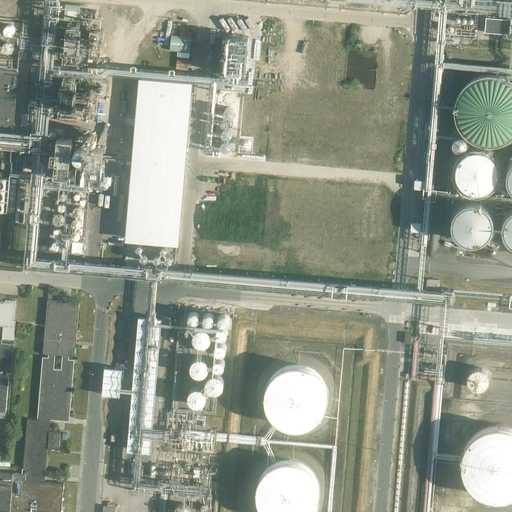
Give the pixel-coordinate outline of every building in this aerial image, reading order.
[(80,17),(96,18),(97,11),(81,10),(81,5),(66,4),(65,20),(80,21),(80,17)] [(163,30),(168,30),(169,25),(180,26),(181,14),(171,14),(171,19),(164,18),(163,30)] [(184,26),(201,28),(202,18),(185,16),(184,26)] [(306,39),(309,22),(275,18),(274,31),(297,34),(296,37),(306,39)] [(485,32),(509,34),(511,20),(486,18),(485,32)] [(68,53),(80,53),(82,28),(80,28),(80,23),(69,22),(69,27),(67,27),(65,49),(62,49),(62,53),(65,55),(68,56),(68,53)] [(190,53),(192,38),(172,35),(170,51),(190,53)] [(20,72),(0,69),(0,124),(15,126),(20,72)] [(454,103),(454,109),(454,115),(456,120),(458,126),(462,130),(465,135),(470,138),(475,141),(481,143),(486,144),(492,144),(498,143),(503,141),(509,139),(511,136),(511,79),(511,80),(507,76),(502,74),(496,73),(490,72),(485,73),(479,74),(473,76),(469,79),(464,83),(460,87),(457,92),(455,98),(454,103)] [(59,109),(77,110),(79,85),(77,85),(77,77),(73,77),(68,76),(65,76),(64,83),(61,83),(59,109)] [(142,79),(128,243),(176,247),(190,83),(142,79)] [(340,115),(340,128),(359,128),(359,116),(340,115)] [(289,116),(289,128),(325,128),(325,116),(289,116)] [(83,145),(85,147),(89,148),(92,147),(95,145),(96,142),(96,138),(94,135),(92,134),(89,133),(86,134),(83,136),(82,139),(82,142),(83,145)] [(275,136),(271,208),(283,209),(284,192),(312,194),(314,146),(287,145),(287,136),(275,136)] [(69,177),(72,139),(58,138),(54,176),(69,177)] [(86,152),(84,149),(81,148),(78,148),(75,150),(74,152),(73,155),(73,158),(75,160),(81,162),(84,161),(86,158),(87,155),(86,152)] [(341,154),(321,153),(319,202),(344,203),(347,150),(341,150),(341,154)] [(493,158),(492,157),(490,155),(489,154),(488,153),(486,153),(485,152),(483,151),(482,151),(480,150),(478,150),(477,150),(475,150),(473,150),(472,151),(470,151),(469,152),(467,152),(466,153),(464,154),(463,155),(462,156),(461,158),(459,159),(459,160),(458,162),(457,163),(456,165),(456,166),(456,168),(456,170),(455,171),(456,173),(456,175),(456,176),(457,178),(457,179),(458,181),(459,182),(460,184),(461,185),(462,186),(463,187),(465,188),(466,189),(467,190),(469,191),(471,191),(472,192),(474,192),(475,192),(477,192),(479,192),(480,192),(482,191),(484,191),(485,190),(487,189),(488,189),(490,188),(491,187),(492,185),(493,184),(494,183),(495,181),(496,180),(496,178),(497,177),(497,175),(497,173),(498,172),(498,170),(497,168),(497,167),(497,165),(496,164),(495,162),(495,161),(494,159),(493,158)] [(76,179),(101,181),(102,164),(77,162),(76,179)] [(361,204),(361,168),(349,168),(349,204),(361,204)] [(3,199),(4,193),(0,192),(0,211),(10,212),(10,199),(3,199)] [(493,228),(494,224),(494,220),(493,216),(491,213),(489,209),(486,206),(483,204),(479,202),(475,202),(471,201),(467,202),(463,204),(460,206),(457,208),(454,212),(453,215),(451,219),(451,223),(452,227),(453,231),(455,235),(457,238),(461,240),(464,242),(468,243),(472,244),(476,244),(480,243),(484,241),(487,238),(490,235),(492,232),(493,228)] [(78,207),(77,206),(75,207),(74,208),(73,210),(73,211),(73,213),(74,214),(76,215),(78,215),(79,215),(81,213),(81,212),(82,210),(81,209),(80,207),(78,207)] [(511,209),(511,210),(509,212),(507,214),(505,216),(504,219),(503,221),(503,224),(503,227),(503,230),(504,232),(504,235),(506,237),(507,240),(509,242),(511,243),(511,244),(511,209)] [(57,215),(55,216),(55,217),(54,219),(55,221),(56,222),(57,224),(58,224),(60,225),(62,224),(64,223),(65,222),(65,220),(65,218),(65,216),(64,215),(62,214),(60,213),(58,214),(57,215)] [(74,217),(73,218),(72,220),(72,222),(72,223),(73,225),(74,226),(76,227),(77,227),(79,227),(81,226),(82,224),(83,222),(83,221),(82,219),(81,217),(79,216),(77,216),(76,216),(74,217)] [(57,227),(55,228),(54,230),(54,231),(54,233),(55,235),(57,236),(59,236),(61,235),(62,234),(63,232),(63,230),(62,229),(61,227),(59,227),(57,227)] [(75,229),(74,230),(73,231),(72,232),(72,234),(72,235),(73,237),(74,238),(76,238),(77,238),(79,238),(80,237),(81,236),(81,234),(81,233),(80,231),(80,230),(78,229),(77,229),(75,229)] [(57,238),(56,239),(54,240),(53,241),(53,243),(53,244),(53,246),(54,247),(56,248),(57,248),(59,248),(61,248),(62,246),(63,245),(63,243),(62,242),(62,240),(60,239),(59,239),(57,238)] [(0,367),(7,368),(12,368),(14,344),(1,343),(2,338),(14,339),(16,321),(16,320),(14,320),(15,315),(16,300),(6,299),(6,301),(0,300),(0,367)] [(28,419),(24,469),(27,469),(27,471),(0,468),(0,511),(61,511),(64,483),(46,481),(48,448),(59,448),(61,432),(50,431),(51,420),(70,421),(75,359),(69,359),(69,356),(75,357),(80,301),(57,300),(48,300),(43,354),(49,355),(49,357),(43,357),(38,419),(28,419)] [(187,308),(186,310),(186,311),(186,313),(187,314),(189,315),(191,316),(192,316),(194,315),(195,314),(196,313),(197,311),(196,309),(196,307),(194,306),(193,305),(191,305),(189,306),(188,307),(187,308)] [(202,309),(201,311),(201,312),(202,314),(203,316),(204,317),(206,317),(208,317),(209,317),(211,315),(212,314),(212,312),(212,310),(211,309),(210,307),(208,307),(206,306),(204,307),(203,308),(202,309)] [(217,311),(216,312),(216,314),(216,316),(217,317),(219,318),(220,319),(222,319),(224,318),(225,317),(226,315),(227,314),(226,312),(226,310),(224,309),(223,308),(221,308),(219,308),(218,309),(217,311)] [(162,318),(139,316),(128,449),(151,451),(162,318)] [(203,326),(202,326),(201,326),(200,327),(199,327),(198,327),(197,328),(197,329),(196,329),(195,330),(195,331),(194,332),(194,333),(194,334),(194,335),(194,336),(194,337),(194,338),(194,339),(195,340),(196,341),(196,342),(197,343),(198,343),(199,344),(200,344),(201,344),(202,345),(203,345),(204,345),(205,344),(206,344),(207,344),(208,343),(209,343),(209,342),(210,341),(211,340),(211,339),(212,338),(212,337),(212,336),(212,335),(212,334),(212,333),(211,332),(211,331),(210,330),(210,329),(209,329),(208,328),(207,327),(206,327),(205,327),(204,326),(203,326)] [(223,327),(222,327),(221,327),(220,328),(219,328),(218,329),(217,329),(217,330),(217,331),(216,332),(216,333),(216,334),(216,335),(217,335),(217,336),(218,337),(219,338),(220,339),(221,339),(222,339),(223,339),(224,339),(225,338),(226,338),(226,337),(227,337),(227,336),(228,335),(228,334),(228,333),(228,332),(228,331),(227,331),(227,330),(227,329),(226,329),(225,328),(224,327),(223,327)] [(221,343),(220,343),(219,343),(218,344),(217,344),(217,345),(216,345),(216,346),(215,347),(215,348),(215,349),(215,350),(215,351),(216,352),(216,353),(217,353),(217,354),(218,354),(219,354),(220,355),(221,355),(222,355),(223,354),(224,354),(224,353),(225,353),(225,352),(226,352),(226,351),(226,350),(226,349),(226,348),(226,347),(226,346),(225,345),(224,344),(223,344),(222,343),(221,343)] [(201,356),(200,356),(199,357),(198,357),(197,357),(196,358),(195,358),(194,359),(193,360),(193,361),(192,362),(192,363),(192,364),(191,365),(191,366),(191,367),(192,368),(192,369),(193,370),(193,371),(194,372),(195,373),(196,374),(197,374),(198,375),(200,375),(201,375),(202,375),(203,375),(204,374),(205,374),(206,373),(207,373),(207,372),(208,371),(209,370),(209,369),(210,368),(210,367),(210,366),(210,365),(210,364),(209,363),(209,362),(208,361),(208,360),(207,359),(206,358),(205,358),(204,357),(203,357),(202,357),(201,356)] [(220,359),(219,359),(218,359),(217,360),(216,360),(215,361),(214,362),(214,363),(214,364),(214,365),(214,366),(214,367),(214,368),(215,369),(216,370),(217,370),(218,371),(219,371),(220,371),(221,370),(222,370),(223,370),(223,369),(224,369),(224,368),(225,368),(225,367),(225,366),(225,365),(225,364),(225,363),(225,362),(224,362),(224,361),(223,361),(223,360),(222,360),(221,359),(220,359)] [(277,372),(276,374),(274,375),(273,377),(272,378),(271,380),(270,382),(269,384),(268,386),(267,387),(267,389),(266,391),(266,393),(266,395),(266,397),(266,399),(266,401),(267,404),(267,405),(268,407),(268,409),(269,411),(270,413),(271,415),(272,416),(274,418),(275,419),(276,421),(278,422),(280,423),(281,425),(283,426),(285,426),(287,427),(289,428),(291,428),(293,429),(295,429),(297,429),(299,429),(301,429),(303,429),(305,429),(307,428),(309,428),(311,427),(313,426),(314,425),(316,424),(318,423),(319,422),(321,420),(322,419),(324,417),(325,416),(326,414),(327,412),(328,410),(329,408),(329,407),(330,405),(330,403),(331,401),(331,399),(331,397),(331,395),(330,392),(330,390),(330,389),(329,387),(328,385),(327,383),(327,381),(325,379),(324,378),(323,376),(322,375),(320,373),(319,372),(317,371),(315,369),(314,368),(312,368),(310,367),(308,366),(306,366),(304,365),(302,365),(300,365),(298,365),(296,365),(294,365),(292,365),(290,366),(288,366),(286,367),(284,368),(282,369),(281,370),(279,371),(277,372)] [(0,411),(6,412),(9,376),(7,376),(7,368),(0,367),(0,411)] [(103,394),(120,396),(122,369),(105,367),(103,394)] [(468,379),(469,383),(472,386),(475,388),(479,388),(483,388),(486,385),(489,382),(490,378),(489,373),(486,370),(483,367),(478,367),(474,368),(470,370),(468,374),(468,379)] [(217,373),(216,373),(215,373),(214,373),(212,373),(211,374),(210,375),(209,376),(208,376),(208,377),(207,378),(207,379),(206,380),(206,381),(206,382),(206,383),(207,384),(207,385),(207,386),(208,387),(209,388),(209,389),(210,390),(211,390),(212,391),(213,391),(214,391),(215,391),(216,391),(217,391),(218,391),(219,390),(220,390),(221,389),(222,389),(222,388),(223,387),(224,386),(224,385),(224,384),(224,383),(224,382),(224,381),(224,380),(224,379),(223,378),(223,377),(222,376),(221,375),(220,374),(219,374),(218,373),(217,373)] [(200,386),(198,386),(197,386),(196,386),(195,386),(194,387),(193,387),(192,388),(191,389),(190,390),(190,391),(189,392),(189,393),(189,394),(189,395),(189,396),(189,398),(190,399),(190,400),(191,400),(191,401),(192,402),(193,403),(194,403),(195,404),(196,404),(197,404),(198,404),(199,404),(201,404),(202,403),(203,403),(204,402),(205,401),(206,400),(206,399),(207,398),(207,397),(207,396),(207,395),(207,394),(207,393),(207,392),(206,391),(206,390),(205,389),(204,388),(204,387),(203,387),(202,386),(201,386),(200,386)] [(511,425),(503,424),(496,424),(488,425),(481,428),(475,432),(470,437),(466,443),(463,450),(462,458),(462,465),(464,473),(467,479),(472,485),(477,490),(484,494),(491,496),(498,497),(506,497),(511,494),(511,425)] [(265,472),(263,474),(262,476),(261,478),(260,479),(259,481),(258,483),(258,485),(257,487),(257,490),(257,492),(257,494),(257,496),(257,498),(257,500),(258,502),(259,504),(259,506),(260,508),(261,510),(262,511),(315,511),(316,511),(317,509),(318,507),(319,506),(320,504),(321,502),(321,499),(321,497),(322,495),(322,493),(322,491),(321,489),(321,487),(320,485),(320,483),(319,481),(318,479),(317,477),(316,475),(315,473),(313,472),(312,470),(310,469),(309,468),(307,466),(305,465),(303,464),(301,463),(299,463),(297,462),(295,462),(293,461),(291,461),(289,461),(287,461),(285,461),(283,462),(280,462),(278,463),(276,464),(275,465),(273,466),(271,467),(269,468),(268,469),(266,471),(265,472)] [(115,511),(116,503),(108,503),(108,506),(104,506),(103,511),(115,511)] [(183,503),(182,503),(181,503),(180,503),(179,503),(179,504),(178,504),(177,505),(176,506),(176,507),(175,508),(175,509),(175,510),(175,511),(174,511),(190,511),(191,511),(191,510),(191,509),(190,508),(190,507),(189,506),(189,505),(188,505),(187,504),(186,503),(185,503),(184,503),(183,503)]
